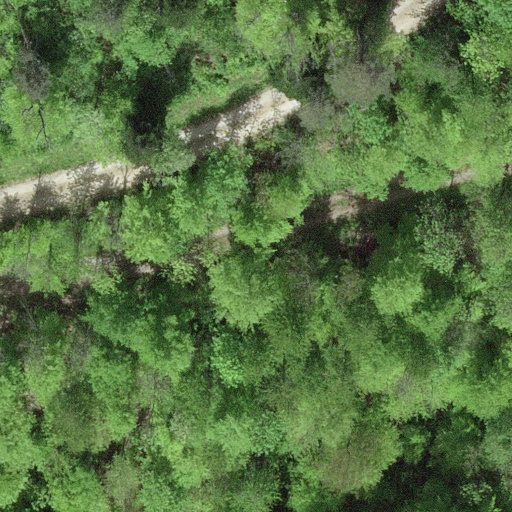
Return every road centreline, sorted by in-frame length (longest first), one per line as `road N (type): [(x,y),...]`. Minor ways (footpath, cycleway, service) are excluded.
road 1 (track): [(0,276),(144,258),(416,174),(511,153)]
road 2 (track): [(422,0),(221,142),(0,213)]
